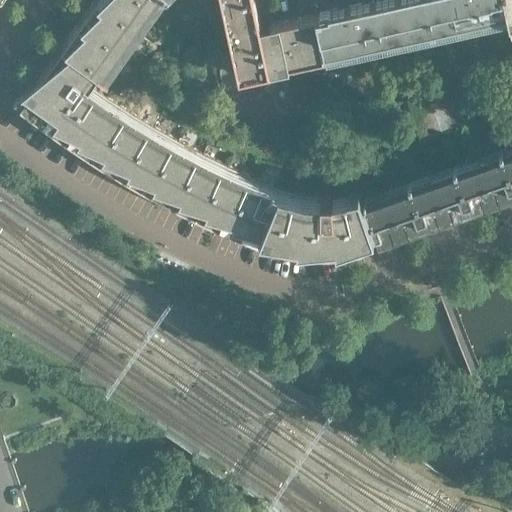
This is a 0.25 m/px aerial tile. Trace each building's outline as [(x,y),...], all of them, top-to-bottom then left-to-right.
[(191,146),(178,139),(154,126),(130,111),(106,96),(89,84),(98,71),(107,78),(162,0),(222,0),(238,75),(324,56),(323,53),(325,53),(316,13),(315,13),(260,25),(254,0),(92,0),(87,8),(20,103),(42,120),(47,124),(74,142),(102,160),(127,175),(152,190),(175,202),(202,215),(229,227),(256,239),(265,242),(273,245),(279,247),(288,249),(297,250),(306,251),(316,252),(322,252),(334,251),(343,251),(350,250),(354,249),(361,247),(359,239),(373,234),(373,232),(376,231),(365,200),(362,201),(358,189),(346,192),(346,193),(331,196),(331,195),(304,194),(279,188),(265,182),(251,176),(238,170),(224,163),(204,153),(191,146)] [(381,40),(372,0),(347,6),(356,46),(381,40)] [(406,34),(398,0),(373,0),(372,0),(381,40),(406,34)] [(431,29),(424,0),(398,0),(406,34),(431,29)] [(457,23),(451,0),(424,0),(431,29),(457,23)] [(482,18),(477,0),(451,0),(457,23),(482,18)] [(507,12),(504,0),(477,0),(482,18),(507,12)] [(356,46),(347,6),(329,10),(327,8),(320,10),(319,12),(316,13),(325,53),(356,46)] [(406,172),(361,188),(379,238),(401,230),(424,222),(446,214),(469,206),(492,198),(511,190),(511,134),(498,140),(494,129),(486,107),(394,140),(406,172)]
